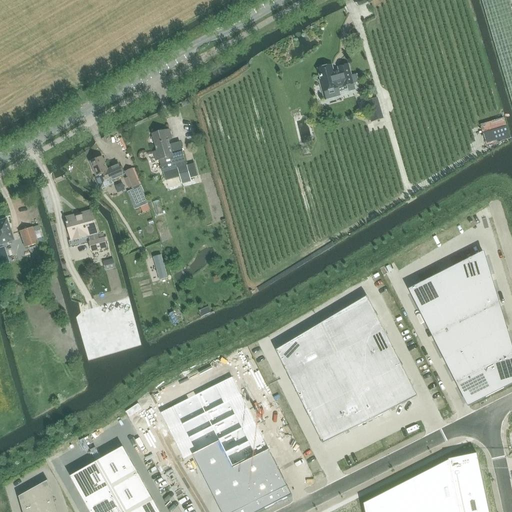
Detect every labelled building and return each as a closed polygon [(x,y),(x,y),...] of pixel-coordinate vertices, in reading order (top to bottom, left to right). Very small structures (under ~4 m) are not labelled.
[(511,0),(481,0),(511,105),(511,0)] [(332,66),(318,70),(321,80),(319,80),(320,82),(322,91),(324,98),(324,99),(339,95),(339,94),(337,88),(338,87),(347,85),(353,83),(358,82),(357,75),(351,76),(348,66),(343,67),(339,68),(339,71),(334,73),(332,66)] [(381,113),(370,117),(371,122),(372,122),(383,119),(381,113)] [(186,166),(180,143),(170,146),(168,140),(172,139),(169,130),(153,135),(153,137),(152,137),(153,141),(154,141),(157,151),(153,152),(155,161),(159,160),(165,182),(179,178),(181,185),(191,183),(190,179),(197,177),(193,164),(186,166)] [(102,157),(90,162),(97,178),(96,180),(99,187),(102,189),(111,185),(112,182),(111,181),(123,176),(119,165),(108,170),(102,157)] [(132,188),(139,185),(132,169),(125,172),(132,188)] [(140,204),(141,207),(148,204),(147,201),(144,195),(141,187),(134,190),(136,195),(140,204)] [(93,251),(108,246),(105,237),(99,238),(97,233),(98,232),(92,211),(77,216),(76,214),(67,217),(73,240),(90,235),(92,240),(90,241),(93,251)] [(6,219),(0,220),(0,266),(9,263),(4,247),(3,247),(2,244),(13,241),(6,219)] [(39,225),(20,231),(25,247),(44,241),(39,225)] [(511,346),(484,253),(409,291),(468,407),(511,384),(511,346)] [(113,259),(103,262),(105,271),(115,268),(113,259)] [(367,297),(276,351),(323,445),(418,397),(367,297)] [(61,339),(58,341),(63,350),(66,348),(61,339)] [(96,346),(88,348),(89,349),(90,355),(98,353),(97,347),(96,346)] [(229,377),(156,413),(180,461),(192,455),(217,443),(220,441),(227,455),(233,468),(267,451),(229,377)] [(217,443),(192,455),(220,511),(259,511),(292,496),(288,487),(278,468),(269,450),(267,451),(233,468),(227,455),(220,441),(217,443)] [(97,462),(70,477),(89,511),(159,511),(153,500),(138,474),(123,447),(97,462)] [(449,461),(364,504),(365,511),(489,511),(477,454),(449,460),(449,461)] [(48,481),(19,497),(22,507),(23,511),(56,511),(53,498),(48,481)]
